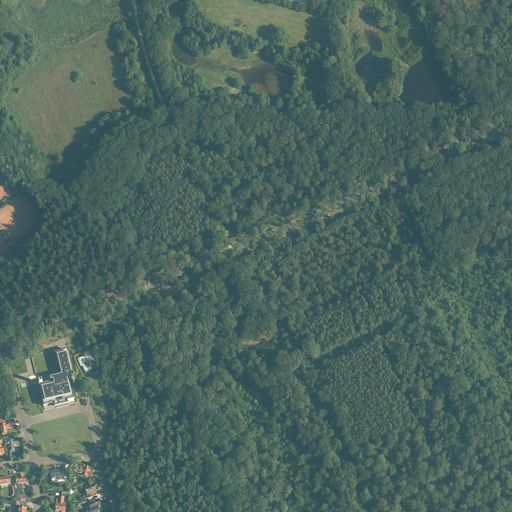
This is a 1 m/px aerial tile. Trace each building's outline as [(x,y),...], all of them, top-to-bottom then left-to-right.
[(69,341),(30,355),(43,407),(82,397),(69,341)] [(92,357),(92,356),(89,350),(86,352),(84,353),(85,356),(77,359),(81,366),(82,365),(85,372),(91,369),(89,365),(92,364),(90,360),(93,358),(92,357)] [(0,427),(1,429),(2,435),(6,434),(6,427),(7,427),(7,428),(15,427),(14,423),(5,424),(4,424),(4,421),(0,421),(0,427)] [(8,437),(4,438),(5,444),(7,444),(8,447),(9,447),(10,455),(15,454),(14,446),(15,446),(18,446),(19,445),(19,444),(19,442),(19,441),(18,440),(13,440),(13,439),(8,439),(8,437)] [(93,472),(90,471),(90,470),(83,468),(82,470),(75,469),(74,474),(81,475),(88,477),(91,478),(93,472)] [(66,469),(59,469),(60,471),(51,472),(52,479),(59,478),(59,480),(64,479),(64,476),(67,475),(66,469)] [(19,477),(16,477),(17,484),(14,484),(16,502),(21,502),(20,491),(22,490),(21,483),(25,483),(24,475),(19,476),(19,477)] [(11,484),(10,477),(0,478),(0,482),(0,485),(11,484)] [(93,485),(92,483),(87,485),(88,487),(84,489),(87,495),(79,498),(81,501),(90,497),(89,494),(96,491),(94,485),(93,485)] [(65,511),(66,503),(64,503),(64,497),(59,497),(58,500),(59,500),(59,503),(56,502),(55,511),(65,511)] [(92,503),(91,500),(87,502),(86,503),(84,503),(87,509),(85,510),(86,511),(98,511),(100,511),(98,507),(101,506),(98,500),(92,503)]
